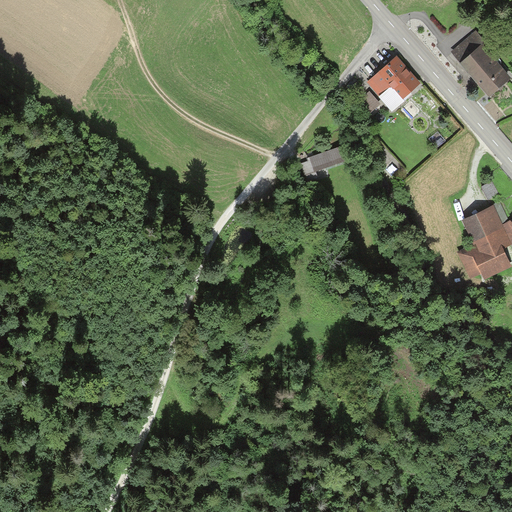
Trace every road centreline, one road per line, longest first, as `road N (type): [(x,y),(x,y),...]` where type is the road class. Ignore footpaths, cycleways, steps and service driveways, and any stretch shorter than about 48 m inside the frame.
road 1 (track): [(393,25),(213,232),(138,447),(106,511)]
road 2 (track): [(220,222),(0,72)]
road 3 (track): [(277,156),(178,109),(145,71),(118,0)]
road 4 (track): [(161,380),(189,410),(222,417),(264,355),(329,342)]
road 5 (tertiary): [(370,0),(511,161)]
